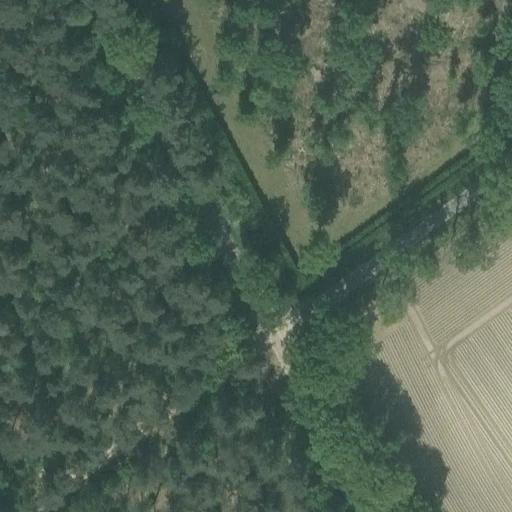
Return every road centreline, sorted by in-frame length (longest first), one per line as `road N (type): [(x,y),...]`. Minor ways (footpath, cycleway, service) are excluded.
road 1 (unclassified): [(281,334),(94,0)]
road 2 (track): [(46,511),(112,472),(281,334)]
road 3 (unclassified): [(281,334),(511,173)]
road 4 (unclassified): [(386,511),(281,334)]
